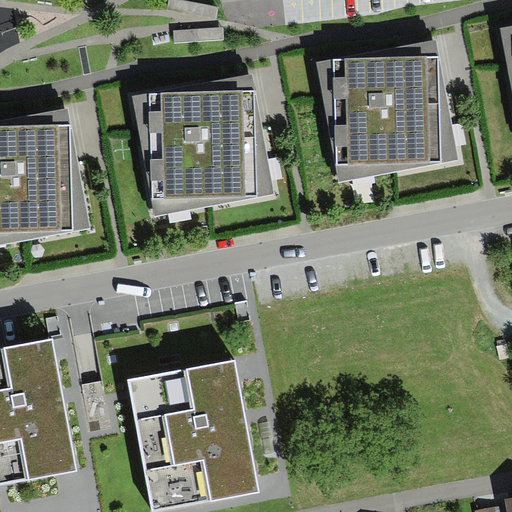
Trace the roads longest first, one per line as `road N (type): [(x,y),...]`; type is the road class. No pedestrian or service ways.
road 1 (residential): [(0,302),(511,209)]
road 2 (residential): [(335,511),(511,479)]
